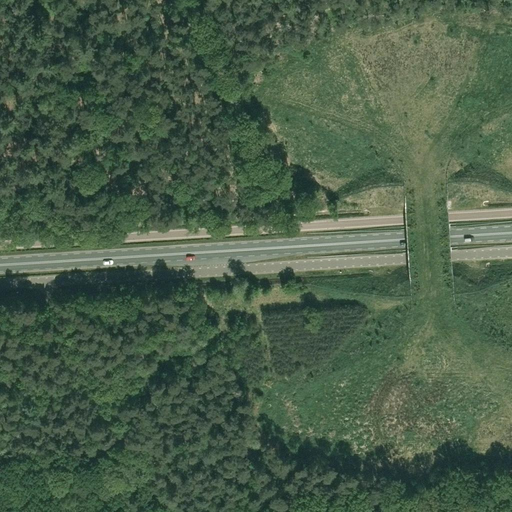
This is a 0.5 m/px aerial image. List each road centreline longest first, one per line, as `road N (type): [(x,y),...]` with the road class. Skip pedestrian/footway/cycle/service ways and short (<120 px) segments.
road 1 (unclassified): [(0,247),(511,213)]
road 2 (primary): [(0,265),(511,233)]
road 3 (unclassified): [(457,255),(0,284)]
road 4 (track): [(187,0),(275,198),(280,229)]
